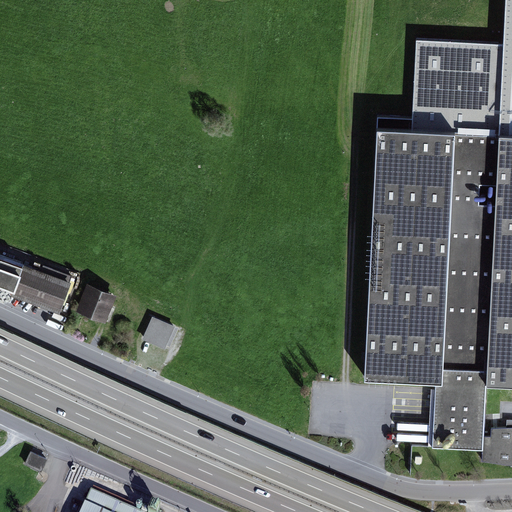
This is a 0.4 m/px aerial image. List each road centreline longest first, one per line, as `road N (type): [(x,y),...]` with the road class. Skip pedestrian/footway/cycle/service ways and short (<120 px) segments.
road 1 (residential): [(511,491),(439,492),(385,482),(0,316)]
road 2 (motorway): [(375,511),(0,344)]
road 3 (motorway): [(0,378),(297,511)]
road 4 (residential): [(0,417),(209,511)]
